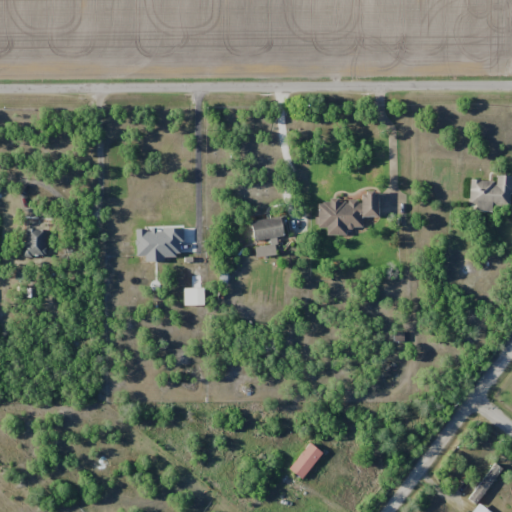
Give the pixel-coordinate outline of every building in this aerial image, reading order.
[(511,175),(495,175),(495,180),(469,180),(469,205),(476,206),(476,210),(511,210),(511,175)] [(319,227),(329,227),(328,235),(350,235),(350,228),(365,228),(365,217),(382,217),(382,193),(364,193),(364,201),(319,201),(319,227)] [(47,256),(47,228),(24,228),(24,256),(47,256)] [(276,244),(256,247),(257,256),(277,254),(276,244)] [(289,468),(303,479),(324,453),(311,442),(289,468)] [(491,511),(481,503),(473,511),(491,511)]
